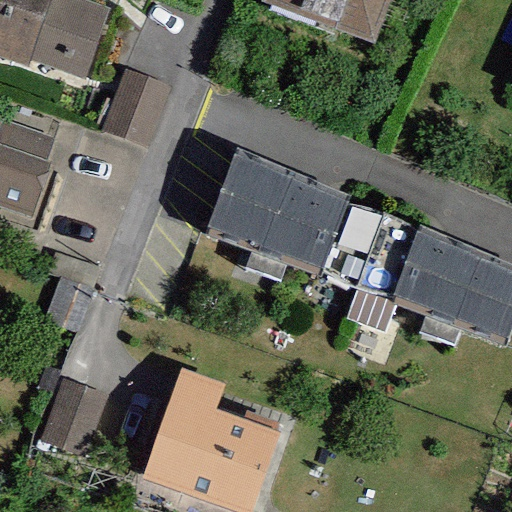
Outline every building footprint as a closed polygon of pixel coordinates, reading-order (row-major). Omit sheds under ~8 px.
[(75,0),(0,0),(0,55),(47,73),(75,0)] [(413,0),(280,0),(277,9),(394,53),(413,0)] [(125,66),(102,129),(150,143),(170,87),(125,66)] [(70,147),(0,123),(0,219),(41,233),(70,147)] [(511,263),(241,169),(216,240),(379,297),(363,340),(402,353),(414,320),(511,354),(511,263)] [(56,376),(34,436),(82,453),(100,392),(56,376)] [(289,511),(319,435),(204,390),(167,483),(240,511),(289,511)]
